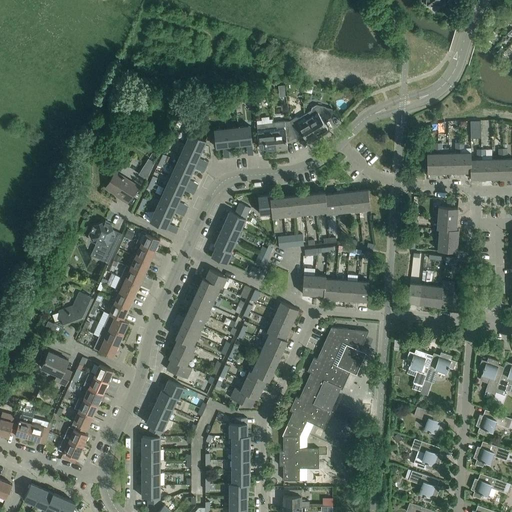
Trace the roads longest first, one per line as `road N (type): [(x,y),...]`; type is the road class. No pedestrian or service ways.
road 1 (residential): [(485,322),(499,303),(496,225),(473,224),(474,195),(370,174),(339,142)]
road 2 (residential): [(104,478),(108,446),(142,377),(148,328),(185,251)]
road 3 (residential): [(262,511),(262,419),(313,308)]
road 4 (residential): [(185,251),(222,181),(290,172),(339,142)]
road 5 (residential): [(467,346),(454,511)]
road 6 (residential): [(313,308),(469,321)]
road 7 (residential): [(185,251),(313,308)]
road 8 (residential): [(479,0),(447,81),(402,102)]
road 9 (residential): [(7,511),(36,460),(79,479),(104,478)]
